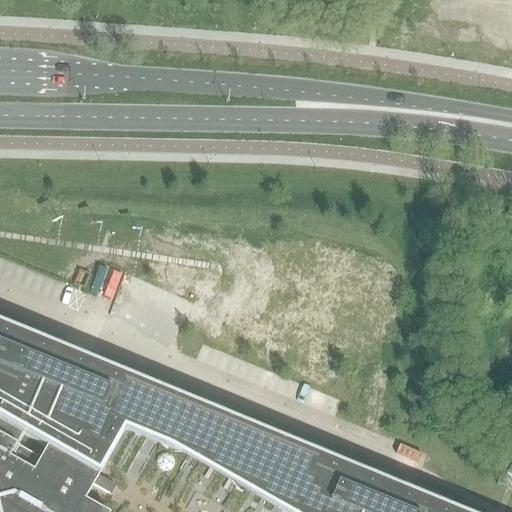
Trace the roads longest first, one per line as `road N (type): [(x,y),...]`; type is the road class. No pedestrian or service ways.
road 1 (primary): [(511,117),(342,93),(0,72)]
road 2 (primary): [(0,115),(373,124),(511,141)]
